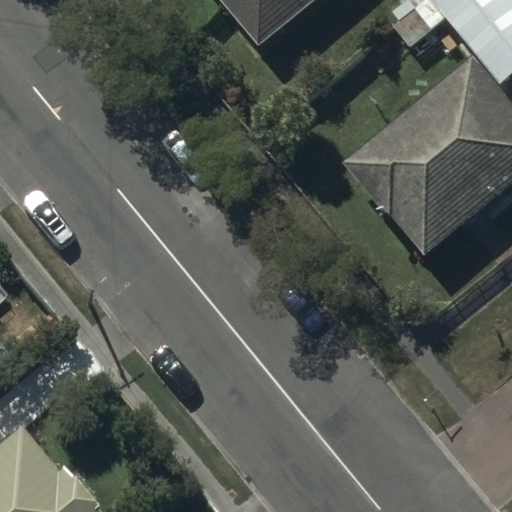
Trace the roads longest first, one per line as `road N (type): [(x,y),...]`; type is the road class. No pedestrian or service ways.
road 1 (residential): [(0,46),(382,511)]
road 2 (residential): [(419,511),(511,436)]
